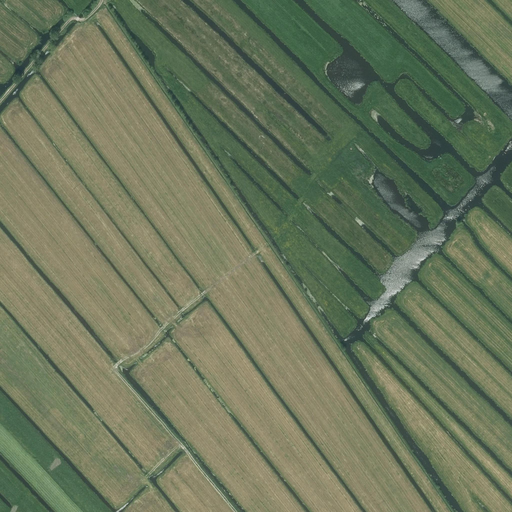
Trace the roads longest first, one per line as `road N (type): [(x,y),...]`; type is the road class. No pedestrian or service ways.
road 1 (track): [(337,143),(279,236),(115,364),(180,443),(146,476)]
road 2 (track): [(0,100),(69,19),(84,19),(101,0)]
